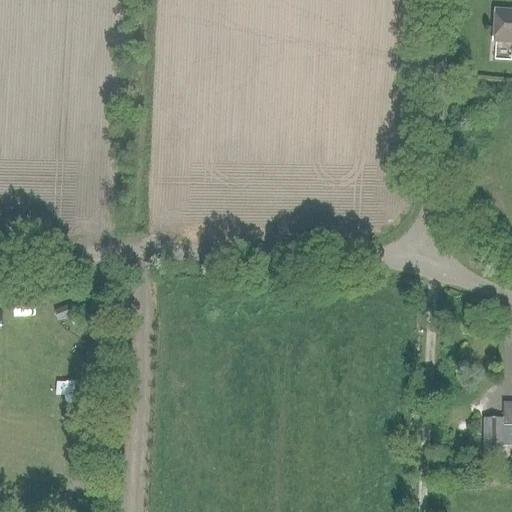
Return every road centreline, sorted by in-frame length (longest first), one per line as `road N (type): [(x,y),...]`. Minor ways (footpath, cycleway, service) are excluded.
road 1 (unclassified): [(426,267),(355,256),(0,251)]
road 2 (unclassified): [(426,267),(445,0)]
road 3 (track): [(102,253),(86,511)]
road 4 (track): [(418,511),(433,287),(426,267)]
